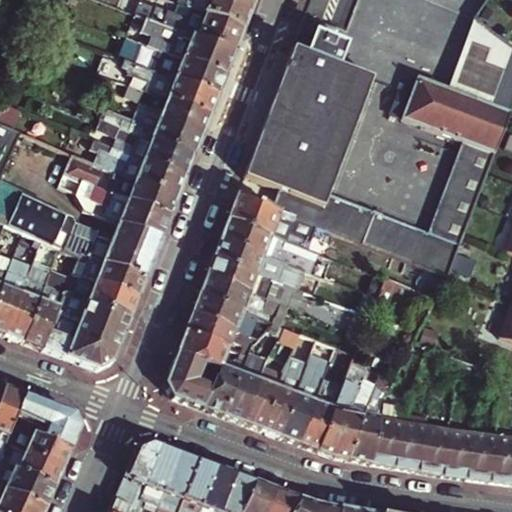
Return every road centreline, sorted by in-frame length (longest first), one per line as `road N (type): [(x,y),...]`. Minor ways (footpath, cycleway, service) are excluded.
road 1 (residential): [(281,0),(120,409)]
road 2 (tertiary): [(511,511),(318,481),(120,409)]
road 3 (tertiary): [(120,409),(0,364)]
